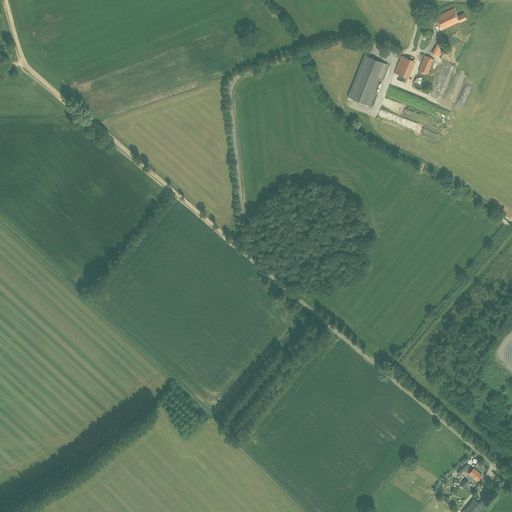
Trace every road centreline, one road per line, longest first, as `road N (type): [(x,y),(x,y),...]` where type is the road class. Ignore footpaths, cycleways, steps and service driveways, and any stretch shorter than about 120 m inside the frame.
road 1 (unclassified): [(511,481),(239,249)]
road 2 (unknown): [(239,249),(228,79),(327,43),(374,43)]
road 3 (track): [(511,458),(438,396),(410,358),(511,238)]
road 4 (track): [(23,64),(239,249)]
